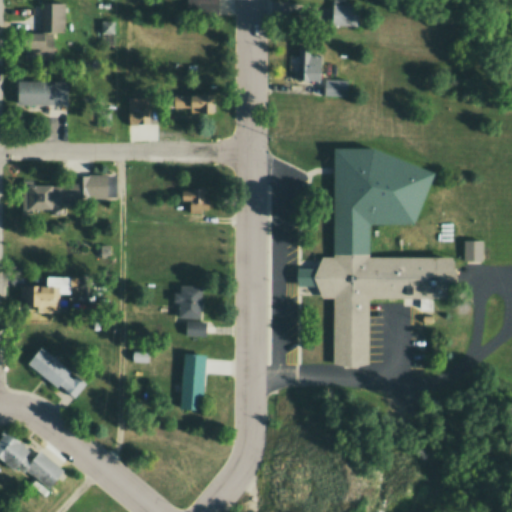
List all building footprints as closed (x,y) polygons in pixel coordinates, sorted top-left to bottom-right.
[(185,0),(218,0),(218,20),(185,20),(185,0)] [(345,0),(345,4),(357,5),(357,24),(331,23),(331,0),(345,0)] [(40,2),(67,3),(66,32),(39,31),(40,2)] [(100,34),(100,20),(115,20),(115,34),(100,34)] [(22,35),(44,35),(43,60),(22,60),(22,35)] [(296,82),(296,44),(310,45),(310,53),(322,53),(322,82),(296,82)] [(324,77),(324,95),(348,96),(348,77),(324,77)] [(16,80),(67,80),(67,104),(16,103),(16,80)] [(172,93),(214,92),(215,113),(199,114),(199,107),(172,108),(172,93)] [(126,124),(126,96),(151,96),(151,124),(126,124)] [(330,254),(330,168),(330,146),(371,146),(433,172),(412,223),(369,222),(368,253),(452,254),(458,275),(453,296),(367,295),(366,362),(348,366),(330,361),(331,297),(319,296),(310,274),(319,254),(330,254)] [(73,196),(73,174),(106,174),(106,196),(73,196)] [(20,207),(20,185),(66,185),(66,202),(56,202),(56,207),(20,207)] [(181,186),(203,186),(203,195),(210,195),(209,211),(189,210),(189,203),(180,202),(181,186)] [(460,259),(460,237),(482,237),(482,259),(460,259)] [(17,284),(16,305),(52,305),(52,294),(83,294),(83,275),(44,274),(43,284),(17,284)] [(175,316),(177,283),(201,284),(199,317),(206,318),(205,333),(183,332),(183,317),(175,316)] [(26,360),(40,344),(70,370),(67,373),(71,377),(75,372),(86,382),(74,397),(59,384),(56,386),(26,360)] [(131,361),(132,349),(147,350),(147,363),(131,361)] [(181,352),(177,407),(198,408),(203,354),(181,352)] [(0,461),(0,432),(4,428),(28,449),(23,455),(30,460),(39,450),(64,471),(47,490),(18,465),(12,472),(0,461)]
